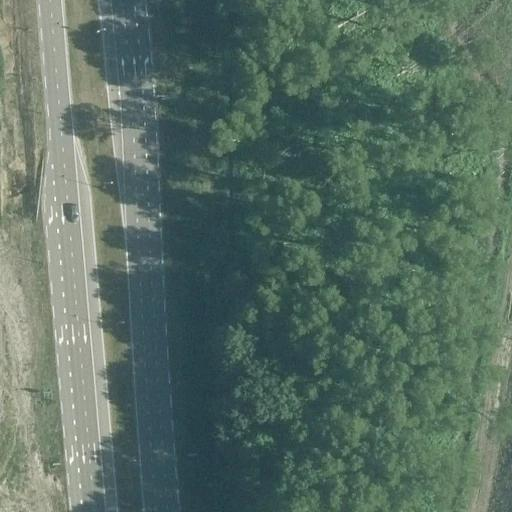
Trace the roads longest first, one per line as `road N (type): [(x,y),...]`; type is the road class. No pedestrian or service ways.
road 1 (secondary): [(46,0),(89,511)]
road 2 (secondary): [(158,511),(118,0)]
